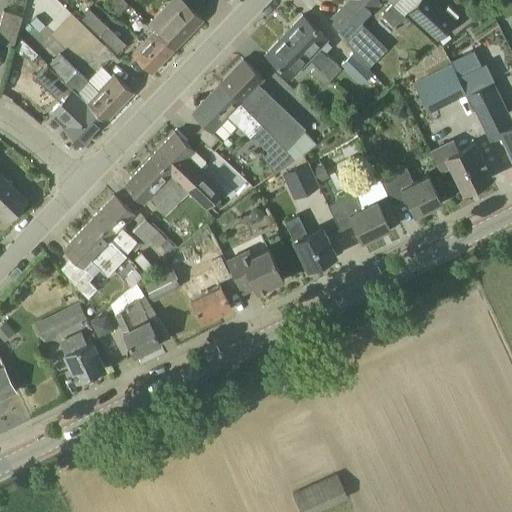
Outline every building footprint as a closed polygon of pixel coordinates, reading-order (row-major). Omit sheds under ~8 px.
[(128,3),(124,0),(109,0),(105,4),(116,15),(128,3)] [(376,0),(348,0),(330,19),(345,33),(377,0),(376,0)] [(431,0),(417,0),(406,12),(438,40),(455,21),(454,20),(459,15),(448,6),(444,11),(431,0)] [(184,2),(172,13),(164,6),(147,23),(154,30),(155,30),(174,48),(202,19),(184,2)] [(392,3),(382,14),(395,27),(406,17),(403,15),(392,3)] [(125,43),(90,9),(81,17),(116,52),(125,43)] [(22,16),(3,11),(0,19),(0,42),(13,47),(22,16)] [(104,47),(68,13),(50,32),(86,66),(104,47)] [(284,34),(290,40),(308,57),(307,57),(315,65),(329,79),(340,67),(331,58),(327,55),(326,55),(317,47),(327,37),(302,14),(290,27),(292,28),(286,35),(284,33),(284,34)] [(30,22),(39,31),(45,25),(36,16),(30,22)] [(155,30),(154,30),(132,54),(151,72),(174,48),(155,30)] [(308,57),(290,40),(284,34),(285,35),(279,42),(278,40),(266,53),(289,75),(307,57),(308,57)] [(366,48),(361,43),(352,53),(368,68),(379,57),(368,47),(366,48)] [(474,50),(451,61),(453,65),(458,75),(481,64),(474,50)] [(352,53),(342,64),(361,83),(372,72),(368,68),(352,53)] [(56,56),(48,64),(76,92),(87,81),(76,70),(58,54),(56,56)] [(239,102),(286,149),(304,128),(257,83),(262,77),(243,59),(220,84),(239,102)] [(48,64),(46,63),(33,77),(60,101),(48,114),(49,115),(51,113),(64,125),(63,126),(82,144),(106,120),(85,100),(76,92),(48,64)] [(315,65),(310,71),(324,85),(329,79),(315,65)] [(453,65),(414,84),(426,111),(466,92),(458,75),(453,65)] [(113,73),(96,90),(85,100),(106,120),(133,91),(113,73)] [(511,107),(506,110),(493,82),(467,94),(489,138),(500,133),(511,155),(511,107)] [(239,102),(220,84),(193,112),(202,121),(212,130),(227,115),(250,137),(251,135),(268,152),(262,156),(274,173),(294,158),(286,149),(239,102)] [(194,149),(175,131),(151,156),(170,174),(177,180),(188,191),(205,207),(222,189),(199,167),(196,171),(183,159),(194,149)] [(474,142),(454,151),(448,139),(430,148),(440,169),(450,165),(463,190),(491,176),(474,142)] [(124,184),(143,202),(170,174),(151,156),(124,184)] [(317,187),(305,161),(282,173),(294,198),(317,187)] [(322,164),(312,169),(318,182),(329,176),(322,164)] [(407,165),(379,180),(386,195),(391,204),(405,197),(414,214),(442,201),(428,174),(415,181),(407,165)] [(0,215),(7,222),(28,200),(0,172),(0,215)] [(164,214),(188,191),(177,180),(154,203),(164,214)] [(352,193),(327,205),(340,230),(354,223),(362,240),(366,238),(367,240),(376,235),(375,234),(390,227),(377,200),(386,195),(379,180),(352,193)] [(134,214),(114,194),(91,219),(118,246),(119,245),(127,251),(136,240),(121,227),(134,214)] [(256,207),(252,210),(251,215),(254,220),(259,220),(262,218),(264,214),(262,210),(260,208),(256,207)] [(321,226),(306,234),(297,216),(284,223),(307,267),(335,254),(321,226)] [(145,217),(133,228),(146,243),(159,231),(145,217)] [(118,246),(91,219),(63,247),(72,255),(61,266),(71,279),(87,296),(96,287),(88,279),(93,276),(100,267),(108,274),(126,255),(118,246)] [(167,238),(166,239),(160,244),(167,251),(173,245),(167,238)] [(268,247),(251,256),(249,251),(227,261),(242,293),(254,287),(256,292),(284,279),(268,247)] [(212,268),(195,276),(187,260),(182,251),(170,258),(174,265),(143,281),(152,300),(183,285),(201,321),(230,307),(212,268)] [(141,252),(133,258),(144,271),(152,264),(141,252)] [(156,313),(144,293),(135,283),(110,305),(115,313),(114,313),(134,354),(159,341),(147,317),(156,313)] [(78,303),(36,324),(43,337),(44,337),(45,341),(56,336),(54,332),(85,318),(78,303)] [(156,313),(147,317),(159,341),(170,336),(156,313)] [(97,337),(113,329),(106,315),(90,323),(97,337)] [(5,320),(0,324),(0,336),(3,341),(14,331),(5,320)] [(91,340),(86,342),(81,333),(60,343),(66,354),(64,355),(77,381),(104,368),(91,340)] [(0,397),(16,390),(4,365),(0,367),(0,397)] [(299,511),(310,511),(347,497),(336,472),(291,491),(299,511)]
